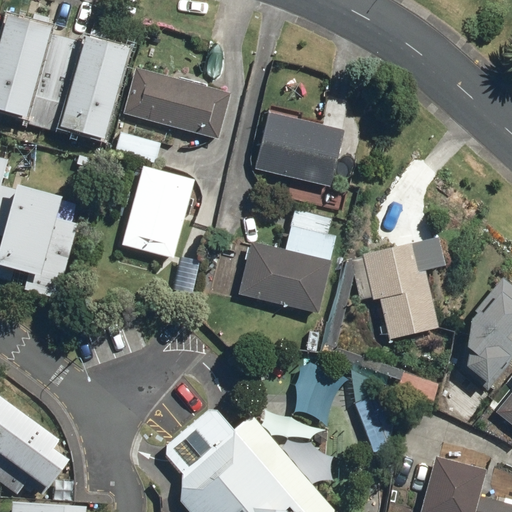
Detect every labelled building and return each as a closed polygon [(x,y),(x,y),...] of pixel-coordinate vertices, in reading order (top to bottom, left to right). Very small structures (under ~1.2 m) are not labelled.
[(31,15),(8,9),(0,38),(0,106),(21,112),(19,121),(69,135),(72,126),(105,136),(131,44),(106,37),(107,32),(90,27),(86,41),(49,30),(53,16),(33,11),(31,15)] [(227,93),(132,68),(120,113),(215,138),(227,93)] [(343,130),(267,111),(253,168),(328,188),(343,130)] [(120,131),(114,152),(153,163),(159,142),(120,131)] [(9,155),(0,152),(0,233),(4,235),(0,248),(0,259),(38,272),(32,290),(55,297),(80,221),(56,213),(62,194),(17,179),(15,185),(1,181),(9,155)] [(189,181),(139,168),(119,245),(169,257),(189,181)] [(349,252),(358,299),(380,295),(388,338),(435,329),(424,268),(446,264),(441,235),(349,252)] [(332,263),(247,243),(235,298),(319,317),(332,263)] [(466,361),(492,379),(511,355),(511,291),(511,292),(504,285),(497,293),(492,289),(468,318),(468,345),(466,361)] [(353,367),(350,367),(375,450),(377,448),(379,446),(381,443),(383,441),(385,438),(387,436),(388,433),(390,430),(391,427),(391,424),(392,421),(393,417),(393,414),(393,411),(392,408),(392,405),(391,402),(390,399),(389,396),(388,393),(386,390),(385,387),(383,385),(381,382),(379,380),(376,378),(374,376),(371,374),(368,372),(365,371),(362,370),(359,369),(356,368),(353,367)] [(511,389),(497,408),(511,421),(511,389)] [(60,435),(0,390),(0,476),(20,492),(29,480),(44,491),(70,457),(53,444),(60,435)] [(332,511),(251,419),(236,432),(214,409),(166,447),(166,456),(182,477),(180,504),(187,511),(332,511)] [(511,511),(511,498),(480,492),(486,466),(435,455),(422,511),(511,511)] [(0,505),(11,506),(10,511),(85,511),(86,502),(11,497),(12,494),(0,493),(0,505)]
